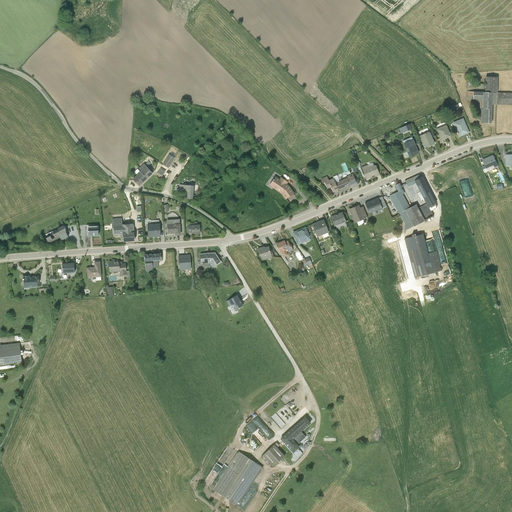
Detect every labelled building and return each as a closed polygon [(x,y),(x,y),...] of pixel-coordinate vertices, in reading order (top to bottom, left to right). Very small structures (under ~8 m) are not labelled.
[(467,99),(481,99),(480,123),(491,124),(492,104),(511,104),(511,93),(497,92),(497,77),(485,77),(484,92),(466,92),(467,99)] [(463,118),(452,123),(459,137),(469,133),(463,118)] [(446,124),(436,129),(441,141),(451,137),(446,124)] [(430,132),(419,136),(424,148),(434,144),(430,132)] [(419,153),(413,139),(403,143),(409,157),(419,153)] [(168,168),(175,158),(169,154),(163,165),(168,168)] [(494,155),(483,159),(486,165),(488,171),(498,166),(494,155)] [(358,161),(355,162),(361,176),(364,175),(358,161)] [(150,166),(148,168),(144,164),(139,168),(142,171),(141,173),(146,179),(152,173),(154,171),(150,166)] [(367,165),(361,167),(366,179),(374,175),(375,177),(379,175),(375,164),(368,167),(367,165)] [(161,177),(165,171),(161,168),(157,175),(161,177)] [(139,186),(142,183),(146,179),(141,173),(133,180),(139,186)] [(330,186),(333,192),(356,183),(352,174),(346,176),(347,178),(335,183),(333,178),(329,180),(327,176),(320,179),(322,183),(324,183),(326,188),(330,186)] [(437,203),(421,174),(405,181),(407,186),(415,184),(425,204),(418,208),(416,205),(410,208),(402,194),(404,193),(400,183),(395,185),(399,192),(390,196),(398,213),(407,229),(414,227),(435,215),(437,210),(437,203)] [(275,176),(269,185),(281,194),(285,199),(294,193),(288,185),(275,176)] [(192,199),(193,186),(193,185),(184,183),(184,185),(180,184),(179,190),(188,191),(187,198),(192,199)] [(378,197),(365,203),(369,214),(382,209),(378,197)] [(360,208),(358,205),(349,209),(354,223),(364,219),(364,218),(360,208)] [(330,217),(334,226),(336,226),(345,222),(346,222),(342,212),(330,217)] [(133,223),(122,224),(121,217),(112,218),(114,235),(122,234),(123,242),(135,241),(133,223)] [(179,219),(167,220),(168,234),(175,233),(175,235),(181,235),(179,219)] [(312,224),(317,237),(329,233),(324,219),(312,224)] [(159,224),(147,224),(148,237),(160,237),(159,224)] [(188,225),(188,233),(191,232),(191,234),(200,234),(200,225),(188,225)] [(50,236),(45,239),(47,244),(60,237),(61,240),(68,237),(66,232),(65,227),(63,226),(58,228),(58,230),(52,233),(55,238),(52,239),(50,236)] [(97,226),(87,226),(88,235),(98,235),(97,226)] [(306,227),(293,232),(298,245),(311,239),(306,227)] [(407,238),(416,275),(441,269),(437,252),(424,255),(419,235),(407,238)] [(277,243),(280,252),(281,252),(283,257),(288,256),(286,250),(287,250),(287,252),(293,250),(290,244),(289,244),(288,240),(285,242),(284,240),(277,243)] [(262,259),(262,260),(272,258),(269,246),(265,247),(264,246),(257,248),(259,257),(260,256),(261,259),(262,259)] [(215,252),(199,254),(200,263),(209,263),(212,267),(221,262),(215,252)] [(160,253),(144,255),(145,271),(153,271),(152,268),(158,267),(158,261),(161,260),(160,253)] [(189,255),(178,256),(179,270),(191,269),(189,255)] [(440,256),(443,266),(448,265),(446,255),(440,256)] [(306,265),(313,262),(310,256),(303,260),(306,265)] [(109,261),(109,272),(119,272),(119,275),(126,275),(126,263),(121,263),(121,261),(119,262),(119,259),(113,260),(113,261),(109,261)] [(86,268),(87,278),(101,277),(100,261),(94,262),(94,267),(86,268)] [(73,264),(62,264),(62,273),(74,273),(73,264)] [(23,276),(24,288),(40,287),(38,275),(23,276)] [(228,302),(234,311),(241,306),(235,297),(228,302)] [(19,343),(0,345),(0,363),(21,361),(19,343)] [(305,436),(301,431),(311,422),(304,414),(280,435),(283,439),(294,451),(300,445),(298,443),(305,436)] [(275,444),(264,455),(274,464),(284,453),(275,444)] [(212,491),(236,505),(260,464),(236,451),(212,491)]
